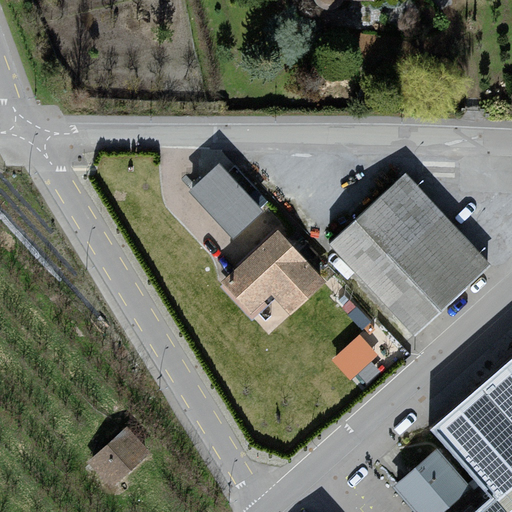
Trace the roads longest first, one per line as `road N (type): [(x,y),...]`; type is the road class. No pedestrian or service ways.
road 1 (unclassified): [(30,134),(511,140)]
road 2 (residential): [(266,511),(30,134)]
road 3 (unclassified): [(266,511),(511,287)]
